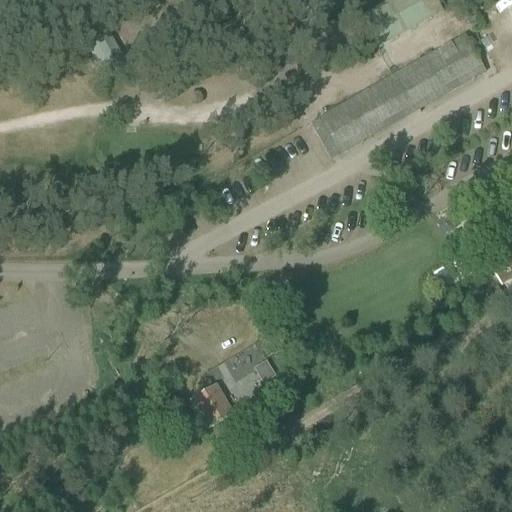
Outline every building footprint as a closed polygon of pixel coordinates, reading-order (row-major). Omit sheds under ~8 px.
[(377,50),(442,14),(433,0),(393,0),(360,19),(377,50)] [(84,45),(102,76),(124,64),(106,33),(84,45)] [(338,156),(484,73),(465,38),(318,121),(338,156)] [(187,98),(191,104),(198,104),(202,99),(201,92),(195,89),(189,92),(187,98)] [(506,284),(503,278),(511,272),(511,210),(455,243),(486,296),(506,284)] [(253,370),(262,384),(274,377),(265,363),(253,370)] [(207,430),(231,416),(215,388),(192,402),(195,407),(193,407),(207,430)]
